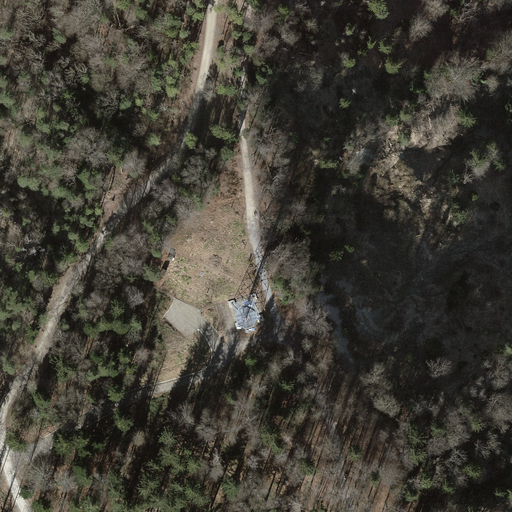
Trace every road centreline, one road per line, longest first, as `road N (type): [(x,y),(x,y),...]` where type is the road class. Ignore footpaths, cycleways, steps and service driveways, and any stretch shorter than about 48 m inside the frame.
road 1 (track): [(214,0),(179,152),(71,280),(43,346),(10,395),(1,429),(26,511)]
road 2 (track): [(350,511),(328,419),(284,335),(257,257),(244,106),(246,0)]
